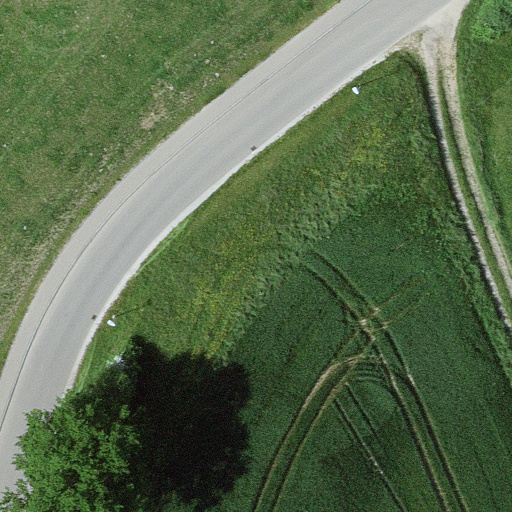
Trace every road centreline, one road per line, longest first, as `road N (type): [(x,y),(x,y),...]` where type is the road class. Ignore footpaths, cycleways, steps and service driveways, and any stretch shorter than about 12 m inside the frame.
road 1 (residential): [(0,511),(51,354),(105,264),(213,149),(414,0)]
road 2 (track): [(435,0),(452,136),(511,317)]
